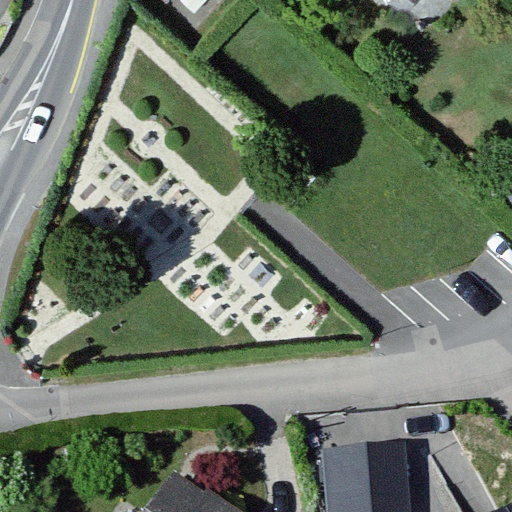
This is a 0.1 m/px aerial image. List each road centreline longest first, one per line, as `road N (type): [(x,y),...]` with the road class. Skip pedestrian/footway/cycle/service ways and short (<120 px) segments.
road 1 (residential): [(511,349),(481,368),(0,413)]
road 2 (tertiary): [(73,0),(0,151)]
